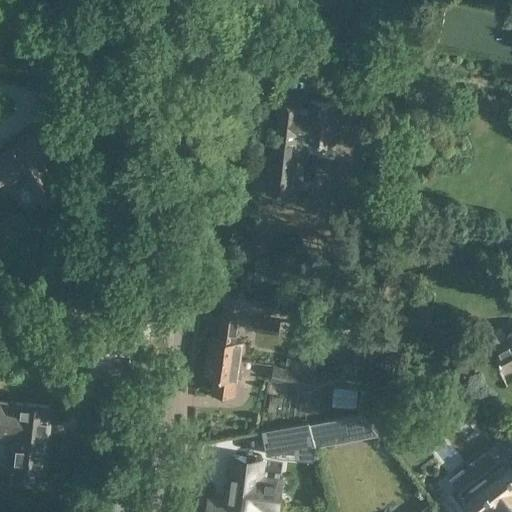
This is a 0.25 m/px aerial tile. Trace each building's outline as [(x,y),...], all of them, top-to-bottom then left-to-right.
[(119,13),(69,7),(67,32),(117,38),(119,13)] [(403,48),(386,46),(384,58),(402,60),(403,48)] [(299,63),(309,63),(309,65),(315,65),(315,55),(299,54),(299,63)] [(272,166),(269,166),(266,192),(291,194),(291,188),(288,188),(289,174),(292,174),(294,156),(291,155),(294,132),(307,134),(306,140),(332,142),(336,112),(347,113),(350,89),(364,91),(363,96),(375,98),(376,93),(377,93),(380,70),(341,66),(337,102),(310,99),(308,114),(297,113),(299,98),(277,96),(275,112),(277,112),(272,166)] [(43,204),(64,189),(44,160),(63,147),(45,120),(0,150),(0,180),(4,187),(22,175),(43,204)] [(404,200),(404,202),(402,210),(410,211),(412,202),(404,200)] [(208,336),(206,355),(238,359),(240,341),(232,339),(236,317),(220,315),(217,337),(208,336)] [(255,330),(278,333),(280,319),(257,315),(255,330)] [(396,348),(399,332),(370,327),(368,343),(396,348)] [(511,332),(508,335),(509,337),(494,345),(506,368),(511,365),(511,332)] [(466,372),(472,349),(462,346),(456,370),(466,372)] [(238,359),(206,355),(203,373),(212,375),(210,391),(233,394),(238,359)] [(317,388),(320,373),(273,364),(271,379),(317,388)] [(327,375),(320,374),(319,381),(326,382),(327,375)] [(267,410),(276,412),(278,396),(270,394),(267,410)] [(11,404),(0,402),(0,433),(8,435),(4,466),(39,470),(46,406),(11,402),(11,404)] [(309,422),(315,444),(315,445),(379,433),(362,412),(309,422)] [(262,429),(266,453),(294,448),(315,444),(309,422),(309,421),(262,429)] [(227,456),(222,500),(250,502),(271,503),(274,475),(254,473),(254,457),(227,456)] [(511,500),(511,459),(506,463),(502,456),(483,465),(488,474),(471,483),(488,509),(503,499),(506,504),(511,500)] [(249,511),(250,502),(222,500),(202,498),(200,511),(249,511)]
